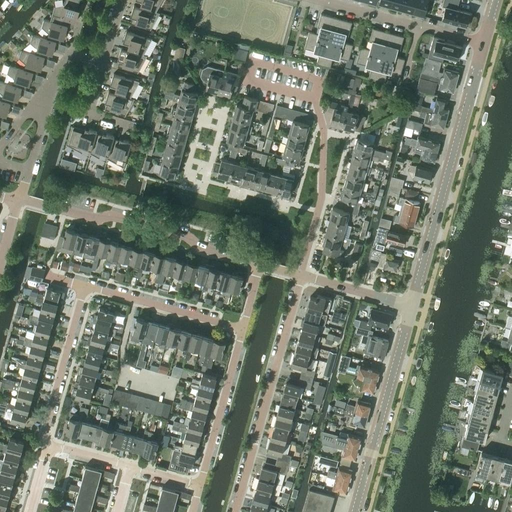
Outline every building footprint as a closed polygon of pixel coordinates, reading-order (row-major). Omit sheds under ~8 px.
[(54,6),(52,14),(64,18),(75,22),(80,7),(78,6),(79,0),(64,0),(63,5),(55,6),(54,6)] [(156,12),(156,11),(162,0),(137,0),(135,5),(135,6),(156,12)] [(397,8),(401,9),(403,0),(391,0),(390,7),(396,9),(397,8)] [(406,11),(412,13),(415,0),(403,0),(401,9),(406,10),(406,11)] [(427,0),(415,0),(412,13),(418,15),(419,14),(424,15),(427,0)] [(445,7),(441,21),(449,23),(450,21),(468,26),(472,13),(457,9),(459,0),(443,0),(442,6),(445,7)] [(156,12),(135,6),(135,5),(134,5),(130,16),(132,17),(130,23),(150,29),(150,30),(160,13),(156,11),(156,12)] [(44,19),(41,27),(42,28),(49,31),(46,39),(56,42),(55,42),(60,43),(61,40),(63,40),(67,26),(62,24),(64,18),(52,14),(50,21),(44,19)] [(309,32),(307,37),(329,43),(336,18),(321,14),(317,27),(320,28),(319,34),(309,32)] [(336,18),(329,43),(351,49),(352,45),(342,42),(344,35),(348,36),(352,22),(336,18)] [(381,57),(388,32),(372,28),(369,41),(372,42),(370,50),(360,47),(359,51),(381,57)] [(143,55),(143,54),(152,38),(126,31),(122,42),(124,43),(123,48),(123,49),(143,55)] [(388,32),(381,57),(403,63),(404,59),(394,56),(396,49),(400,50),(403,37),(388,32)] [(30,43),(22,50),(35,54),(44,57),(49,59),(50,55),(51,56),(55,42),(56,42),(46,39),(33,34),(32,34),(30,43)] [(428,58),(441,61),(442,62),(444,55),(459,59),(463,47),(444,42),(444,39),(433,36),(428,58)] [(316,64),(323,66),(329,43),(307,37),(304,48),(319,53),(316,64)] [(329,43),(323,66),(330,68),(333,56),(348,60),(351,49),(329,43)] [(143,55),(123,49),(123,48),(121,48),(117,59),(119,60),(117,66),(137,72),(138,73),(147,55),(143,54),(143,55)] [(237,48),(234,58),(245,61),(248,51),(237,48)] [(21,49),(18,58),(19,58),(25,64),(23,69),(23,70),(33,72),(33,73),(37,74),(38,71),(40,71),(44,57),(35,54),(22,50),(21,50),(21,49)] [(368,78),(375,80),(381,57),(359,51),(356,63),(371,67),(368,78)] [(403,63),(381,57),(375,80),(384,82),(387,71),(400,75),(403,63)] [(426,57),(421,73),(456,82),(457,77),(458,77),(459,74),(458,74),(458,73),(445,69),(443,73),(438,72),(441,61),(428,58),(426,57)] [(7,74),(4,82),(12,85),(21,88),(26,89),(27,86),(28,87),(33,73),(33,72),(23,70),(23,69),(10,65),(9,65),(7,74)] [(205,89),(218,92),(224,70),(208,66),(202,69),(200,76),(203,82),(207,83),(205,89)] [(240,75),(224,70),(218,92),(231,96),(232,90),(236,91),(240,75)] [(149,73),(147,79),(149,80),(153,81),(155,75),(154,74),(153,74),(149,73)] [(454,87),(456,82),(421,73),(416,89),(433,94),(437,82),(441,83),(439,88),(453,91),(453,90),(455,90),(455,88),(454,87)] [(130,98),(130,97),(139,81),(113,74),(110,85),(112,86),(110,91),(110,92),(130,98)] [(348,107),(342,127),(354,131),(356,122),(363,124),(365,116),(358,114),(350,112),(352,104),(355,93),(356,90),(355,90),(356,86),(359,87),(361,80),(355,78),(352,89),(350,94),(349,99),(347,106),(348,107)] [(0,99),(1,100),(10,103),(14,105),(15,101),(17,102),(21,88),(12,85),(4,82),(0,81),(0,99)] [(192,92),(194,84),(184,81),(182,89),(180,95),(167,92),(165,98),(167,98),(178,101),(195,106),(198,93),(192,92)] [(130,98),(110,92),(110,91),(108,91),(105,102),(107,103),(105,109),(124,115),(125,116),(134,98),(130,97),(130,98)] [(254,110),(257,99),(245,96),(242,105),(236,104),(233,117),(249,121),(252,109),(254,110)] [(412,102),(410,108),(421,111),(446,118),(447,113),(448,113),(449,110),(448,109),(448,108),(444,107),(446,100),(437,98),(434,109),(422,106),(421,104),(412,102)] [(0,119),(3,120),(4,117),(6,117),(10,103),(1,100),(0,99),(0,119)] [(260,111),(263,101),(257,99),(254,110),(260,111)] [(191,118),(195,106),(178,101),(176,109),(172,107),(170,112),(175,113),(191,118)] [(265,113),(268,102),(263,101),(260,111),(265,113)] [(271,114),(274,104),(268,102),(265,113),(271,114)] [(335,103),(330,124),(342,127),(348,107),(347,106),(335,103)] [(279,117),(282,106),(277,104),(274,115),(279,117)] [(285,118),(288,108),(282,106),(279,117),(285,118)] [(295,121),(298,110),(292,109),(290,120),(292,120),(295,121)] [(300,122),(303,112),(298,110),(295,121),(300,122)] [(421,111),(419,116),(425,117),(424,122),(430,123),(443,127),(444,126),(445,126),(445,123),(445,122),(446,118),(421,111)] [(306,124),(306,123),(308,113),(303,112),(300,122),(306,124)] [(188,130),(191,118),(175,113),(172,125),(188,130)] [(246,133),(249,121),(233,117),(230,128),(246,133)] [(300,122),(295,121),(292,120),(289,132),(305,136),(309,124),(306,123),(306,124),(300,122)] [(421,124),(415,122),(413,129),(419,131),(421,124)] [(185,142),(188,130),(172,125),(168,137),(185,142)] [(85,130),(78,128),(71,126),(66,144),(89,157),(90,154),(90,153),(96,133),(97,131),(85,128),(85,130)] [(242,145),(246,133),(230,128),(226,141),(242,145)] [(302,149),(305,136),(289,132),(285,144),(302,149)] [(114,136),(102,133),(102,135),(96,133),(90,153),(90,154),(106,162),(108,159),(107,159),(113,138),(114,138),(114,136)] [(439,142),(426,139),(417,136),(416,139),(411,138),(411,139),(406,137),(404,143),(416,146),(437,151),(439,142)] [(182,154),(185,142),(168,137),(165,149),(182,154)] [(131,141),(120,138),(119,140),(114,138),(113,138),(107,159),(108,159),(124,167),(131,141)] [(385,153),(372,149),(373,142),(356,138),(353,150),(378,157),(389,160),(392,151),(386,149),(385,153)] [(214,164),(212,173),(217,175),(216,175),(228,179),(233,162),(236,151),(237,147),(229,144),(227,149),(230,149),(227,161),(221,159),(219,166),(214,164)] [(298,161),(302,149),(285,144),(282,156),(298,161)] [(434,161),(437,151),(416,146),(414,151),(422,153),(421,157),(434,161)] [(178,166),(182,154),(165,149),(162,161),(178,166)] [(377,161),(378,157),(353,150),(350,162),(367,167),(369,158),(377,161)] [(257,169),(253,185),(264,189),(269,172),(263,171),(267,155),(262,154),(260,158),(258,166),(257,169)] [(175,178),(178,166),(162,161),(158,173),(175,178)] [(233,162),(228,179),(240,182),(245,166),(233,162)] [(363,178),(367,167),(350,162),(346,174),(363,178)] [(416,166),(411,165),(409,171),(414,172),(413,178),(429,182),(429,181),(430,181),(432,177),(430,176),(432,170),(416,166)] [(245,166),(240,182),(253,185),(257,169),(245,166)] [(269,172),(264,189),(277,192),(281,176),(269,172)] [(360,191),(363,178),(346,174),(343,186),(360,191)] [(281,176),(277,192),(289,196),(291,189),(296,191),(298,182),(293,181),(293,179),(281,176)] [(402,188),(404,180),(391,176),(389,184),(400,187),(402,188)] [(398,196),(400,187),(389,184),(383,206),(385,206),(389,194),(398,196)] [(346,200),(345,205),(359,209),(361,203),(357,202),(359,195),(370,198),(369,202),(373,203),(376,195),(371,194),(360,191),(343,186),(340,198),(346,200)] [(417,215),(419,207),(418,207),(420,203),(400,197),(398,204),(401,205),(399,210),(417,215)] [(359,209),(345,205),(343,211),(332,208),(329,220),(345,225),(349,213),(349,212),(357,215),(359,209)] [(415,223),(417,215),(399,210),(398,215),(396,215),(394,221),(413,227),(414,223),(415,223)] [(389,229),(391,220),(380,218),(378,226),(389,229)] [(342,236),(345,225),(329,220),(326,232),(342,236)] [(48,237),(49,231),(51,225),(45,223),(42,235),(48,237)] [(54,239),(57,227),(51,225),(49,231),(48,237),(54,239)] [(378,226),(374,241),(372,247),(383,250),(385,243),(385,240),(391,242),(390,243),(396,244),(396,243),(403,245),(406,236),(388,231),(389,229),(378,226)] [(60,235),(57,249),(72,253),(79,229),(75,228),(74,231),(66,229),(64,236),(60,235)] [(79,229),(72,253),(76,254),(83,256),(85,249),(89,235),(82,233),(82,230),(79,229)] [(351,239),(342,236),(326,232),(322,244),(324,244),(323,250),(344,256),(348,244),(350,245),(351,239)] [(85,249),(83,256),(94,259),(101,235),(97,234),(96,237),(89,235),(85,249)] [(92,268),(91,270),(95,271),(98,260),(100,253),(107,255),(111,241),(104,239),(104,236),(101,235),(94,259),(92,268)] [(111,241),(107,255),(114,257),(112,264),(116,265),(122,241),(118,240),(118,243),(111,241)] [(122,241),(116,265),(120,266),(122,259),(129,261),(133,248),(125,246),(126,242),(122,241)] [(353,252),(351,258),(357,259),(362,244),(355,243),(353,252)] [(133,248),(129,261),(136,263),(134,270),(132,276),(136,277),(144,248),(140,247),(139,250),(133,248)] [(144,248),(136,277),(140,278),(142,272),(144,265),(151,267),(154,254),(148,252),(148,249),(144,248)] [(395,270),(398,260),(387,257),(388,254),(380,252),(381,250),(372,248),(370,258),(379,261),(377,266),(387,269),(388,268),(395,270)] [(154,254),(151,267),(158,269),(156,276),(154,282),(158,283),(166,254),(162,253),(161,256),(154,254)] [(166,254),(158,283),(162,284),(164,279),(166,271),(172,273),(176,260),(169,258),(170,255),(166,254)] [(176,260),(172,273),(180,275),(178,282),(182,283),(188,260),(184,259),(183,262),(176,260)] [(188,260),(182,283),(186,285),(188,277),(195,279),(198,266),(191,264),(192,261),(188,260)] [(62,261),(60,269),(67,271),(70,263),(62,261)] [(369,261),(367,268),(374,270),(376,264),(369,261)] [(72,262),(70,268),(79,271),(81,265),(72,262)] [(198,266),(195,279),(201,281),(199,288),(203,289),(210,266),(206,265),(205,268),(198,266)] [(210,266),(203,289),(207,291),(209,283),(216,285),(220,272),(213,270),(214,267),(210,266)] [(43,276),(45,270),(33,267),(31,273),(43,276)] [(116,271),(114,279),(115,280),(123,282),(125,274),(116,271)] [(220,272),(216,285),(223,287),(221,294),(226,296),(232,272),(228,271),(227,274),(220,272)] [(232,272),(226,296),(229,297),(231,289),(239,291),(243,278),(235,276),(236,273),(232,272)] [(42,282),(42,281),(43,276),(31,273),(30,279),(42,282)] [(31,291),(30,295),(36,296),(60,303),(61,299),(63,300),(65,292),(61,291),(47,287),(45,295),(37,293),(31,291)] [(192,292),(190,299),(197,301),(199,294),(192,292)] [(309,297),(306,308),(327,314),(331,299),(317,295),(316,298),(315,298),(309,297)] [(36,296),(35,301),(43,303),(41,309),(54,313),(56,306),(59,307),(60,303),(36,296)] [(94,315),(93,318),(123,327),(125,321),(119,319),(118,321),(111,319),(113,311),(115,304),(106,302),(104,309),(99,308),(97,315),(94,315)] [(360,302),(357,309),(361,310),(366,308),(367,304),(360,302)] [(306,308),(303,319),(318,324),(323,326),(327,314),(306,308)] [(387,327),(391,314),(372,308),(368,322),(360,320),(358,326),(370,329),(372,323),(387,327)] [(31,315),(30,318),(54,325),(58,326),(59,322),(55,321),(52,320),(54,313),(41,309),(39,317),(31,315)] [(133,331),(131,339),(138,341),(142,342),(149,318),(145,317),(144,320),(136,318),(133,331)] [(30,318),(29,323),(37,325),(35,331),(48,335),(50,328),(53,329),(54,325),(30,318)] [(93,318),(92,322),(95,323),(93,330),(107,334),(114,336),(116,331),(122,333),(123,327),(93,318)] [(149,318),(142,342),(146,343),(153,345),(155,338),(159,324),(152,322),(153,319),(149,318)] [(303,319),(300,331),(315,335),(318,324),(303,319)] [(159,324),(155,338),(162,340),(160,347),(164,348),(170,324),(167,323),(166,326),(159,324)] [(170,324),(164,348),(167,349),(168,349),(170,342),(177,344),(181,330),(174,328),(175,325),(170,324)] [(377,338),(371,336),(373,331),(356,327),(355,332),(369,336),(368,340),(365,351),(373,354),(383,356),(388,340),(378,337),(377,338)] [(502,339),(500,345),(508,348),(511,349),(511,328),(507,341),(502,339)] [(181,330),(177,344),(184,345),(182,353),(186,354),(193,330),(189,329),(188,332),(181,330)] [(88,336),(87,340),(111,347),(112,343),(105,341),(107,334),(93,330),(91,337),(88,336)] [(186,354),(184,359),(188,360),(190,355),(192,348),(199,350),(203,336),(196,334),(196,331),(193,330),(186,354)] [(20,335),(19,339),(24,340),(48,347),(49,343),(46,342),(48,335),(35,331),(33,339),(20,335)] [(300,331),(297,342),(312,346),(315,335),(300,331)] [(339,341),(340,336),(334,335),(327,333),(326,338),(339,341)] [(203,336),(199,350),(206,351),(204,359),(201,369),(205,370),(214,336),(210,335),(210,338),(203,336)] [(214,336),(205,370),(209,371),(212,361),(214,354),(222,356),(225,342),(218,340),(218,337),(214,336)] [(325,343),(337,346),(339,341),(326,338),(325,343)] [(17,339),(16,343),(30,347),(29,353),(42,357),(44,351),(47,351),(48,347),(24,340),(24,341),(17,339)] [(87,340),(86,344),(89,345),(87,352),(101,356),(103,349),(110,351),(111,347),(87,340)] [(297,342),(293,353),(308,357),(315,359),(318,348),(312,346),(297,342)] [(82,358),(81,362),(105,369),(106,365),(99,363),(101,356),(87,352),(85,359),(82,358)] [(12,357),(11,360),(18,362),(42,369),(43,365),(40,364),(42,357),(29,353),(27,361),(12,357)] [(293,353),(290,365),(302,368),(300,373),(313,377),(315,371),(311,370),(315,359),(308,357),(293,353)] [(339,364),(338,371),(339,371),(345,373),(354,375),(377,381),(377,380),(379,371),(380,371),(380,370),(376,370),(360,365),(357,365),(356,367),(348,365),(351,356),(343,354),(342,354),(339,364)] [(132,357),(129,363),(135,365),(137,359),(132,357)] [(18,362),(17,366),(25,369),(23,375),(36,378),(38,372),(41,373),(42,369),(18,362)] [(79,365),(77,373),(95,377),(97,371),(104,373),(105,369),(81,362),(80,366),(79,365)] [(500,383),(503,372),(483,367),(480,378),(500,383)] [(183,368),(180,377),(186,379),(188,370),(183,368)] [(339,371),(337,377),(339,379),(352,383),(349,392),(361,396),(363,390),(374,392),(376,385),(377,381),(354,375),(345,373),(339,371)] [(77,373),(75,380),(76,381),(75,384),(99,390),(100,387),(93,385),(95,377),(77,373)] [(193,379),(191,382),(215,389),(216,385),(214,384),(216,377),(202,373),(200,381),(193,379)] [(300,373),(299,379),(311,382),(312,379),(313,377),(300,373)] [(6,379),(5,382),(36,391),(37,387),(34,387),(36,378),(23,375),(21,383),(6,379)] [(497,395),(500,383),(480,378),(477,389),(497,395)] [(286,382),(282,393),(297,397),(300,386),(310,389),(311,384),(311,382),(299,379),(297,385),(286,382)] [(5,382),(4,386),(19,390),(17,397),(30,401),(32,394),(35,395),(36,391),(5,382)] [(191,382),(190,386),(198,388),(196,396),(210,399),(212,392),(214,393),(215,389),(191,382)] [(73,387),(71,395),(75,397),(89,400),(91,393),(98,395),(99,391),(99,390),(75,384),(74,387),(73,387)] [(494,406),(497,395),(477,389),(474,400),(494,406)] [(118,404),(119,396),(121,391),(115,390),(111,402),(118,404)] [(124,405),(125,400),(127,393),(121,391),(119,396),(118,404),(124,405)] [(130,407),(133,395),(127,393),(125,400),(124,405),(130,407)] [(282,393),(279,405),(294,408),(297,397),(282,393)] [(136,408),(139,396),(133,395),(130,407),(136,408)] [(142,410),(142,408),(145,398),(139,396),(136,408),(142,410)] [(180,399),(180,403),(209,411),(210,407),(208,406),(210,399),(196,396),(194,403),(187,400),(180,399)] [(2,403),(2,405),(30,413),(31,408),(28,408),(30,401),(17,397),(15,404),(7,402),(4,402),(2,403)] [(148,412),(151,400),(145,398),(142,408),(142,410),(148,412)] [(336,399),(334,405),(344,408),(345,404),(346,402),(336,399)] [(154,414),(157,401),(151,400),(148,412),(154,414)] [(347,404),(346,409),(368,415),(371,404),(357,400),(356,406),(347,404)] [(491,417),(494,406),(474,400),(470,411),(491,417)] [(160,415),(163,403),(157,401),(154,414),(160,415)] [(166,417),(170,405),(163,403),(160,415),(166,417)] [(180,403),(178,407),(184,408),(192,411),(190,417),(204,421),(205,414),(208,415),(209,411),(180,403)] [(0,404),(0,412),(4,414),(5,410),(12,412),(10,420),(24,423),(26,416),(29,417),(30,413),(2,405),(0,404)] [(334,405),(331,404),(330,404),(328,412),(344,416),(344,413),(353,416),(351,422),(365,426),(368,415),(346,409),(344,408),(334,405)] [(279,405),(276,416),(291,420),(294,408),(279,405)] [(69,418),(65,431),(73,433),(72,436),(76,437),(84,408),(80,406),(79,412),(78,415),(71,413),(69,418)] [(84,408),(76,437),(80,438),(81,435),(88,437),(92,424),(85,422),(87,414),(88,409),(84,408)] [(488,428),(491,417),(470,411),(468,422),(488,428)] [(105,419),(98,443),(102,444),(103,441),(110,443),(114,430),(107,428),(109,420),(110,414),(106,413),(105,419)] [(276,416),(273,427),(287,431),(291,420),(276,416)] [(174,421),(173,425),(203,433),(204,429),(202,428),(204,421),(190,417),(188,424),(181,422),(174,421)] [(92,424),(88,437),(95,439),(94,442),(98,443),(105,419),(101,418),(99,426),(92,424)] [(114,430),(110,443),(117,445),(116,448),(120,449),(127,425),(116,422),(114,430)] [(480,438),(485,439),(488,428),(468,422),(461,445),(477,449),(480,438)] [(127,425),(120,449),(124,450),(125,447),(132,449),(136,436),(129,434),(131,426),(127,425)] [(173,425),(172,428),(178,430),(186,432),(184,439),(198,443),(199,436),(202,437),(203,433),(173,425)] [(273,427),(270,438),(284,442),(287,431),(273,427)] [(136,436),(132,449),(139,451),(138,454),(142,455),(148,431),(145,430),(143,438),(136,436)] [(322,430),(320,438),(358,449),(361,437),(348,434),(339,431),(338,435),(322,430)] [(148,431),(142,455),(146,456),(147,454),(154,456),(158,442),(151,440),(153,433),(148,431)] [(0,443),(0,446),(23,453),(24,450),(21,449),(24,441),(10,437),(8,445),(0,443)] [(270,438),(266,449),(278,453),(276,458),(289,462),(291,456),(281,453),(284,442),(270,438)] [(319,438),(317,442),(318,442),(344,450),(342,456),(355,459),(358,449),(320,438),(319,438)] [(174,444),(173,448),(197,455),(198,451),(196,450),(198,443),(184,439),(182,446),(174,444)] [(0,446),(0,451),(6,453),(4,459),(17,463),(19,456),(22,457),(23,453),(0,446)] [(173,448),(170,459),(178,461),(176,470),(184,472),(186,464),(190,465),(191,466),(193,458),(196,459),(197,455),(173,448)] [(487,474),(493,454),(481,451),(476,471),(487,474)] [(498,477),(504,457),(493,454),(487,474),(498,477)] [(510,480),(511,471),(511,459),(504,457),(498,477),(510,480)] [(276,458),(275,464),(287,467),(289,462),(276,458)] [(0,465),(0,469),(17,475),(18,471),(16,470),(17,463),(4,459),(2,466),(0,465)] [(296,467),(298,461),(291,459),(289,466),(296,467)] [(261,467),(258,478),(273,482),(277,483),(280,472),(286,474),(287,467),(275,464),(273,470),(261,467)] [(85,466),(81,479),(85,480),(94,482),(96,474),(100,475),(113,479),(114,476),(114,473),(98,469),(85,466)] [(349,481),(352,471),(339,467),(337,473),(328,471),(327,475),(349,481)] [(458,467),(457,471),(461,472),(460,474),(468,476),(470,470),(458,467)] [(0,482),(11,485),(13,478),(16,479),(17,475),(0,469),(0,482)] [(334,483),(333,488),(333,489),(335,490),(346,493),(349,481),(327,475),(326,480),(334,483)] [(258,478),(255,489),(270,493),(274,495),(277,483),(273,482),(258,478)] [(66,486),(65,488),(78,492),(78,491),(94,496),(95,495),(98,483),(94,482),(85,480),(83,488),(79,487),(71,484),(67,483),(66,486)] [(0,493),(11,497),(12,493),(9,493),(11,485),(0,482),(0,493)] [(334,495),(335,490),(333,489),(333,488),(317,484),(317,485),(310,483),(309,488),(334,495)] [(162,487),(158,500),(162,501),(171,503),(173,495),(177,496),(185,499),(189,500),(190,494),(187,493),(175,490),(168,488),(162,487)] [(301,511),(328,511),(329,510),(334,495),(309,488),(301,511)] [(255,489),(252,501),(267,505),(270,493),(255,489)] [(78,492),(74,504),(78,505),(87,507),(90,499),(93,500),(106,504),(107,501),(107,499),(95,495),(94,496),(78,491),(78,492)] [(0,493),(0,505),(5,507),(7,501),(10,501),(11,497),(0,493)] [(144,504),(142,509),(152,511),(172,511),(175,504),(171,503),(162,501),(160,509),(156,508),(150,506),(144,504)] [(252,501),(249,511),(268,511),(270,506),(267,505),(252,501)]
